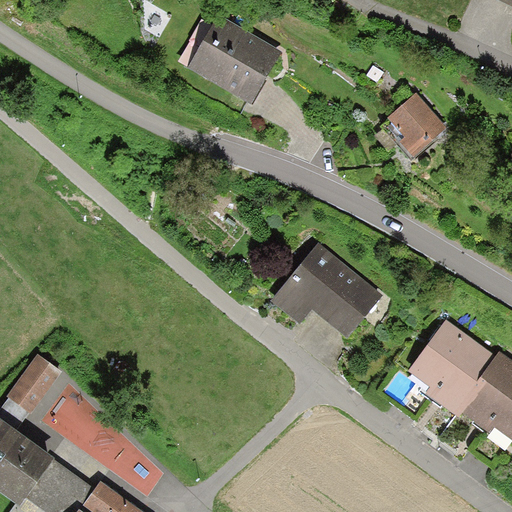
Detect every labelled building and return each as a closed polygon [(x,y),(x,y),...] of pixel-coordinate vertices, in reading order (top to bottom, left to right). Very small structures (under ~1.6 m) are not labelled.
[(511,0),(492,0),(511,8),(511,0)] [(218,17),(188,70),(252,105),(281,54),(258,41),(218,17)] [(448,131),(417,93),(382,124),(392,136),(406,151),(413,160),(448,131)] [(348,123),(338,117),(324,141),(334,147),(348,123)] [(379,296),(317,246),(270,303),(296,324),(307,310),(343,340),(379,296)] [(459,420),(462,414),(483,386),(479,384),(500,356),(448,318),(408,372),(431,388),(425,395),(437,404),(459,420)] [(511,360),(502,353),(500,356),(479,384),(483,386),(462,414),(479,427),(491,435),(496,428),(511,440),(511,360)] [(55,373),(35,358),(5,400),(26,415),(55,373)] [(141,511),(102,485),(96,493),(72,476),(0,424),(0,499),(18,511),(22,511),(29,502),(43,511),(141,511)]
